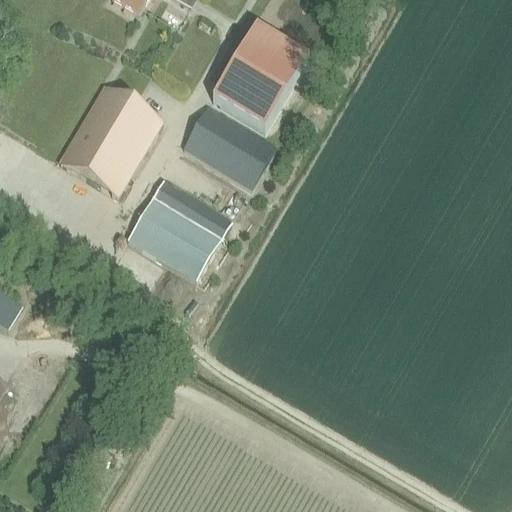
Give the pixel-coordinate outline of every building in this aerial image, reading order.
[(113,0),(111,5),(139,21),(151,0),(113,0)] [(194,0),(170,0),(191,11),(197,1),(194,0)] [(306,68),(254,36),(212,105),(264,137),(306,68)] [(104,94),(60,170),(116,203),(161,127),(104,94)] [(208,112),(182,155),(251,196),(277,154),(208,112)] [(162,188),(127,247),(196,289),(231,230),(162,188)] [(30,251),(27,257),(36,262),(39,257),(30,251)] [(0,302),(0,330),(8,335),(20,314),(0,302)]
